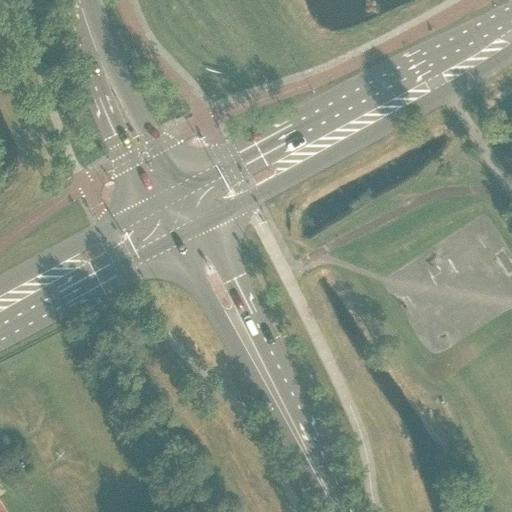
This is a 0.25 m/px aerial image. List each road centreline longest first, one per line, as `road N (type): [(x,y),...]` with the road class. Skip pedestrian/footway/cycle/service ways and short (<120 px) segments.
road 1 (secondary): [(511,13),(183,190)]
road 2 (secondary): [(202,224),(511,52)]
road 3 (secondary): [(339,511),(202,224)]
road 4 (secondary): [(173,239),(330,511)]
road 5 (secondary): [(0,333),(173,239)]
road 6 (secondary): [(156,204),(0,286)]
road 7 (secondary): [(183,190),(113,64),(96,53)]
road 8 (secondary): [(96,53),(105,100),(156,204)]
